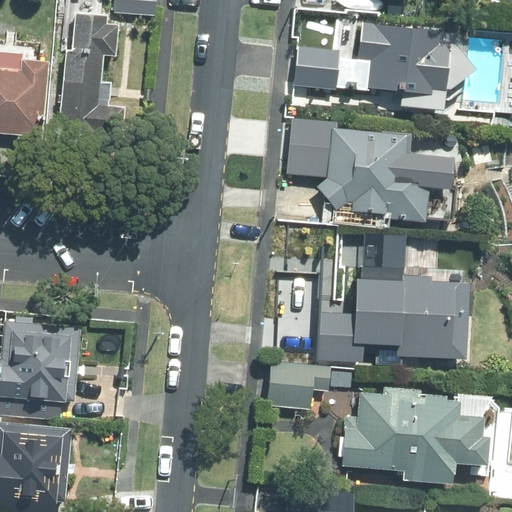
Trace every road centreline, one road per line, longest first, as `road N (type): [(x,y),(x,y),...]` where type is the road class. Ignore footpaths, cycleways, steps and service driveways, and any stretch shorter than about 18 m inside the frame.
road 1 (residential): [(219,0),(194,258)]
road 2 (residential): [(194,258),(175,511)]
road 3 (residential): [(194,258),(0,243)]
